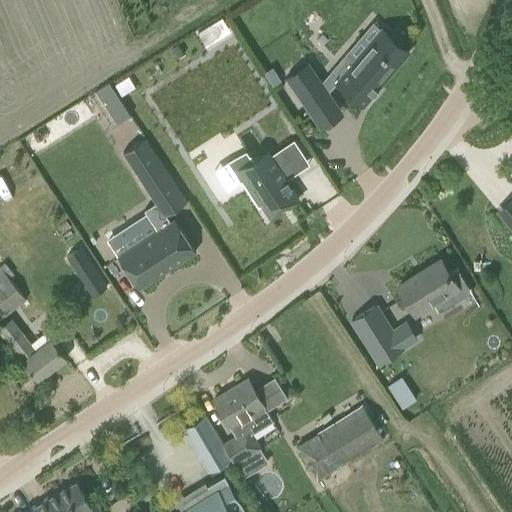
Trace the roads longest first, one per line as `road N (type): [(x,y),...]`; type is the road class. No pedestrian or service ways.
road 1 (residential): [(0,483),(292,275),(404,168)]
road 2 (unclassified): [(404,168),(511,10)]
